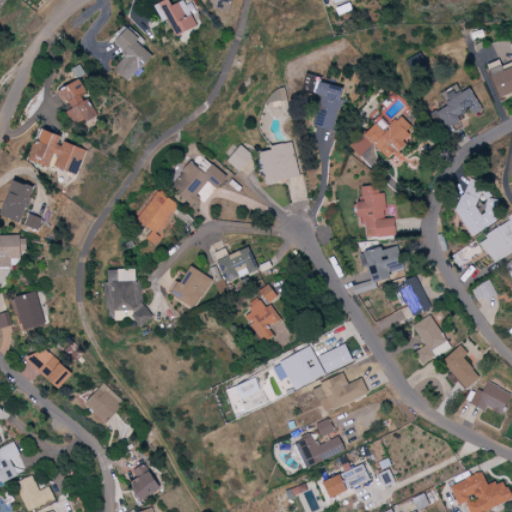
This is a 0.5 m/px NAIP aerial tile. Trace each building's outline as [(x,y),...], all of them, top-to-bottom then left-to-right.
[(182,0),(166,6),(163,0),(158,0),(159,0),(171,35),(194,27),(184,0),(182,0)] [(212,0),(212,8),(231,9),(231,0),(212,0)] [(109,41),(124,55),(111,69),(125,82),(133,73),(137,76),(154,57),(122,28),(109,41)] [(403,60),(407,75),(424,70),(419,55),(403,60)] [(511,92),(511,65),(487,76),(497,99),(511,92)] [(342,88),(315,81),(312,93),(322,96),(314,126),(318,128),(317,132),(334,137),(344,100),(339,99),(342,88)] [(97,116),(89,98),(86,99),(78,82),(55,92),(60,103),(67,100),(71,109),(66,111),(71,122),(82,117),(85,122),(97,116)] [(446,103),(432,112),(442,128),(469,112),(471,115),(480,110),(467,87),(454,95),(451,89),(441,95),(446,103)] [(373,123),(348,145),(358,157),(371,145),(384,160),(410,137),(403,129),(407,125),(398,115),(381,131),(373,123)] [(78,175),(84,149),(60,143),(61,136),(35,130),(32,142),(24,140),(19,159),(47,166),(50,153),(55,155),(52,168),(78,175)] [(225,162),(241,172),(252,155),(235,145),(225,162)] [(264,183),(299,177),(295,155),(289,156),(287,145),(258,151),(264,183)] [(224,176),(209,164),(201,173),(189,163),(169,188),(189,205),(207,183),(214,188),(224,176)] [(0,203),(0,216),(22,223),(33,187),(7,179),(0,203)] [(395,236),(393,218),(386,219),(384,184),(360,186),(361,202),(355,202),(356,218),(365,217),(366,238),(395,236)] [(500,218),(489,199),(475,207),(470,199),(477,195),(473,188),(447,203),(467,237),(500,218)] [(154,245),(160,236),(158,235),(177,205),(157,191),(136,222),(145,229),(141,236),(154,245)] [(38,232),(43,220),(28,213),(23,225),(38,232)] [(511,250),(511,220),(510,217),(476,240),(491,264),(511,250)] [(0,267),(12,267),(12,259),(25,259),(25,236),(0,236),(0,267)] [(360,254),(368,283),(387,278),(386,273),(402,268),(396,244),(360,254)] [(255,272),(248,249),(215,259),(222,282),(255,272)] [(194,308),(211,279),(186,265),(169,294),(194,308)] [(104,273),(103,310),(132,311),(131,324),(141,324),(142,270),(117,270),(117,273),(104,273)] [(411,317),(429,308),(414,276),(396,285),(411,317)] [(378,288),(375,279),(359,285),(362,293),(378,288)] [(476,302),(496,295),(491,281),(472,287),(476,302)] [(268,303),(276,298),(268,285),(244,300),(251,311),(243,316),(261,344),(274,336),(269,328),(280,321),(268,303)] [(41,327),(39,293),(11,295),(13,329),(41,327)] [(412,325),(435,359),(451,348),(429,314),(412,325)] [(350,362),(342,345),(314,357),(309,347),(269,365),(277,381),(286,377),(292,389),(350,362)] [(418,363),(433,359),(430,345),(415,349),(418,363)] [(467,354),(459,345),(440,363),(465,389),(478,377),(461,359),(467,354)] [(70,373),(42,346),(27,362),(55,389),(70,373)] [(366,395),(360,379),(346,384),(343,374),(312,386),(321,411),(366,395)] [(241,397),(258,392),(255,379),(225,387),(234,419),(246,415),(241,397)] [(102,423),(123,403),(104,382),(82,401),(102,423)] [(499,414),(509,394),(486,383),(482,392),(476,389),(469,404),(484,411),(486,408),(499,414)] [(314,425),(319,437),(333,432),(328,419),(314,425)] [(344,452),(338,437),(317,446),(312,435),(296,442),(307,468),(344,452)] [(21,455),(15,443),(0,449),(0,484),(18,476),(10,460),(21,455)] [(130,472),(136,483),(125,489),(132,503),(159,489),(146,464),(130,472)] [(323,499),(367,481),(361,464),(316,483),(323,499)] [(393,484),(388,470),(378,474),(382,487),(393,484)] [(480,511),(509,502),(501,480),(486,485),(481,473),(447,485),(455,506),(463,503),(466,511),(480,511)] [(24,510),(54,503),(50,488),(39,491),(35,477),(17,481),(24,510)] [(411,499),(416,511),(428,506),(423,494),(411,499)]
